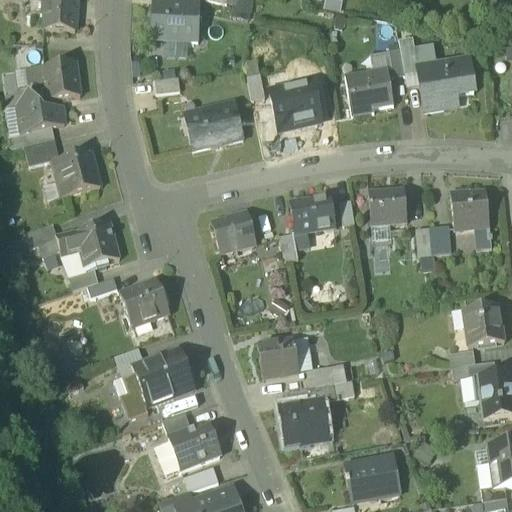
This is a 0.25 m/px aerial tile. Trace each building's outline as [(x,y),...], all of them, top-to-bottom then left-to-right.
[(49,20),(48,0),(29,0),(43,3),(43,20),(49,20)] [(43,35),(75,35),(74,0),(48,0),(49,20),(43,20),(43,35)] [(201,0),(200,5),(220,8),(221,0),(201,0)] [(252,5),(236,1),(232,22),(249,25),(252,5)] [(342,8),(325,5),(323,16),(340,19),(342,8)] [(187,47),(197,47),(199,10),(151,7),(150,39),(164,40),(163,46),(164,46),(187,47)] [(398,47),(400,58),(404,80),(404,83),(418,80),(417,72),(418,72),(415,53),(414,44),(398,47)] [(187,47),(164,46),(163,60),(187,62),(187,47)] [(433,51),(415,53),(418,72),(436,70),(433,51)] [(369,61),(372,79),(386,77),(391,76),(388,59),(388,58),(369,61)] [(391,82),(404,80),(400,58),(388,59),(391,76),(391,82)] [(253,63),(241,66),(245,79),(256,76),(253,63)] [(418,80),(424,118),(442,116),(441,104),(455,102),(473,99),(468,65),(436,70),(418,72),(417,72),(418,80)] [(45,90),(47,107),(80,102),(75,68),(27,74),(29,92),(30,92),(30,94),(36,94),(35,91),(45,90)] [(286,84),(306,83),(305,70),(285,71),(286,84)] [(29,92),(27,74),(14,76),(16,94),(29,92)] [(345,84),(351,123),(373,119),(372,114),(392,111),(386,77),(372,79),(345,84)] [(246,81),(250,103),(263,100),(258,78),(246,81)] [(153,87),(155,100),(179,97),(177,84),(153,87)] [(295,127),(296,132),(319,127),(311,90),(270,100),(277,131),(295,127)] [(17,112),(21,140),(51,133),(64,130),(61,114),(43,116),(28,99),(17,112)] [(441,104),(442,116),(457,113),(455,102),(441,104)] [(183,120),(191,157),(210,152),(211,154),(225,150),(225,149),(242,145),(233,108),(183,120)] [(21,140),(17,112),(5,114),(9,142),(21,140)] [(278,136),(296,132),(295,127),(277,131),(278,136)] [(21,140),(23,152),(54,145),(51,133),(21,140)] [(58,164),(54,145),(23,152),(28,172),(52,166),(58,164)] [(60,181),(66,202),(99,194),(89,156),(58,164),(52,166),(56,182),(60,181)] [(60,181),(56,182),(58,188),(42,192),(46,207),(66,202),(60,181)] [(367,198),(370,231),(389,229),(406,228),(404,196),(383,198),(383,197),(367,198)] [(449,199),(453,236),(473,234),(488,232),(485,198),(469,199),(469,197),(449,199)] [(289,209),(294,240),(306,238),(334,234),(329,205),(310,207),(310,206),(289,209)] [(338,209),(342,232),(354,230),(350,207),(338,209)] [(212,229),(220,260),(254,251),(245,218),(227,223),(227,225),(212,229)] [(25,240),(30,255),(39,251),(57,245),(56,242),(58,242),(53,229),(25,240)] [(109,229),(75,237),(80,258),(84,273),(118,265),(109,229)] [(389,229),(370,231),(371,248),(390,246),(389,229)] [(448,232),(435,234),(437,260),(451,258),(448,232)] [(490,254),(488,232),(473,234),(475,256),(490,254)] [(432,260),(437,260),(435,234),(415,236),(418,261),(419,261),(432,260)] [(61,263),(80,258),(75,237),(58,242),(56,242),(57,245),(60,257),(61,263)] [(294,240),(292,241),(296,258),(309,255),(306,238),(294,240)] [(279,243),(284,268),(297,266),(296,258),(292,241),(292,240),(279,243)] [(43,263),(60,257),(57,245),(39,251),(43,263)] [(61,263),(68,283),(85,277),(84,273),(80,258),(61,263)] [(433,275),(432,260),(419,261),(420,276),(433,275)] [(72,297),(86,292),(97,289),(93,275),(85,277),(68,283),(72,297)] [(97,289),(86,292),(90,304),(117,295),(113,284),(97,289)] [(119,299),(131,332),(168,319),(156,286),(119,299)] [(291,312),(275,302),(267,314),(283,324),(291,312)] [(463,316),(469,353),(502,348),(497,310),(463,316)] [(306,344),(292,346),(297,379),(306,378),(312,377),(306,344)] [(256,351),(261,385),(297,379),(292,346),(256,351)] [(134,380),(147,414),(194,396),(191,388),(192,388),(181,361),(180,361),(178,354),(158,362),(159,367),(144,373),(142,368),(131,372),(134,380)] [(72,371),(67,356),(56,360),(61,374),(72,371)] [(114,364),(122,385),(134,380),(131,372),(142,368),(137,356),(114,364)] [(451,373),(468,371),(474,370),(473,356),(449,360),(451,373)] [(158,362),(142,368),(144,373),(159,367),(158,362)] [(494,367),(474,370),(468,371),(469,384),(477,383),(477,381),(495,379),(494,367)] [(469,384),(468,371),(451,373),(453,386),(460,385),(469,384)] [(306,378),(307,384),(331,380),(333,391),(346,388),(343,372),(312,377),(306,378)] [(477,381),(477,383),(480,406),(483,423),(511,419),(511,377),(495,379),(477,381)] [(144,414),(147,414),(134,380),(122,385),(113,388),(128,427),(147,420),(144,414)] [(307,384),(309,395),(333,391),(331,380),(307,384)] [(463,409),(480,406),(477,383),(469,384),(460,385),(463,409)] [(78,384),(64,389),(68,399),(82,394),(78,384)] [(333,391),(336,406),(354,403),(351,388),(333,391)] [(336,406),(333,391),(309,395),(311,410),(321,408),(336,406)] [(278,415),(284,450),(327,442),(321,408),(311,410),(278,415)] [(161,428),(168,444),(190,435),(184,420),(161,428)] [(168,444),(170,448),(155,454),(165,481),(180,475),(181,477),(220,461),(208,434),(200,437),(198,432),(190,435),(168,444)] [(499,492),(499,493),(504,493),(511,491),(511,445),(486,449),(487,455),(489,470),(495,469),(499,492)] [(438,456),(422,446),(411,462),(427,472),(438,456)] [(474,457),(480,494),(493,493),(489,470),(487,455),(474,457)] [(345,491),(350,510),(398,500),(389,462),(341,472),(344,486),(342,486),(343,491),(345,491)] [(489,470),(493,493),(499,492),(495,469),(489,470)] [(212,473),(182,483),(188,499),(218,488),(212,473)] [(480,494),(482,508),(506,504),(504,493),(499,493),(499,492),(493,493),(480,494)] [(239,511),(233,495),(191,509),(191,510),(185,511),(239,511)] [(159,508),(160,511),(185,511),(191,510),(191,509),(188,499),(159,508)]
